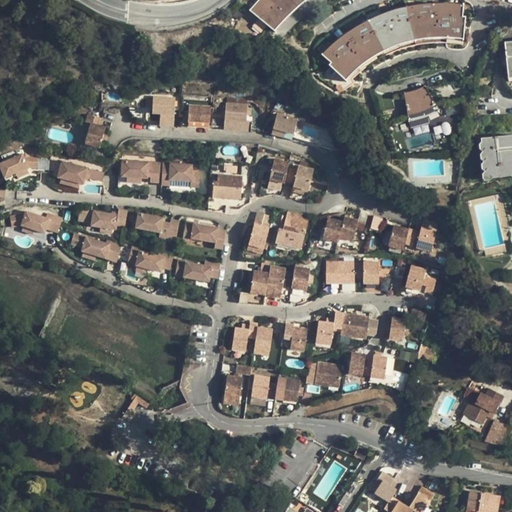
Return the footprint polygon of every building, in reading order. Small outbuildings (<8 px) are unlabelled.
[(250,11),(271,29),(279,20),(286,12),(295,4),(299,0),(259,0),(253,7),(250,11)] [(329,62),(328,64),(342,78),(349,71),(357,63),(368,55),(379,49),(389,45),(399,42),(408,39),(417,37),(425,37),(439,35),(449,35),(459,36),(462,37),(464,16),(460,16),(461,6),(451,5),(442,4),(433,4),(424,5),(416,6),(406,7),(395,10),(385,13),(373,18),(362,24),(352,30),(342,37),(330,47),(324,52),(322,55),(329,62)] [(511,40),(503,41),(507,78),(511,77),(511,40)] [(404,94),(407,116),(418,113),(424,111),(436,106),(425,86),(420,89),(414,91),(404,94)] [(173,127),(173,126),(175,98),(153,97),(153,99),(152,107),(152,114),(160,114),(159,126),(173,127)] [(247,106),(226,104),(224,119),(246,121),(246,120),(247,115),(247,108),(247,106)] [(189,106),(187,127),(209,128),(210,108),(189,106)] [(90,124),(99,126),(101,118),(87,114),(85,122),(90,124)] [(298,119),(277,114),(273,129),(293,134),(298,119)] [(246,121),(224,119),(224,129),(248,131),(249,121),(246,120),(246,121)] [(99,148),(105,128),(99,126),(90,124),(89,128),(86,135),(84,144),(99,148)] [(273,129),(271,134),(280,136),(288,139),(292,140),(293,134),(273,129)] [(511,131),(481,135),(486,176),(511,172),(511,131)] [(78,142),(84,144),(86,135),(80,134),(78,142)] [(22,155),(0,164),(0,170),(4,179),(11,176),(15,174),(27,169),(28,169),(37,169),(38,158),(23,158),(22,155)] [(285,179),(289,162),(274,159),(272,168),(271,172),(269,180),(284,184),(285,179)] [(150,177),(150,183),(159,183),(160,163),(122,161),(121,177),(127,178),(141,179),(147,179),(147,177),(147,176),(147,173),(150,173),(150,177)] [(61,162),(57,178),(61,179),(80,184),(83,185),(84,180),(85,178),(87,178),(102,182),(104,173),(61,162)] [(191,182),(191,187),(199,187),(201,165),(163,163),(162,185),(169,186),(170,180),(191,182)] [(225,174),(237,174),(237,165),(225,165),(225,174)] [(298,166),(297,170),(294,184),(293,187),(308,190),(313,170),(298,166)] [(286,182),(294,184),(297,170),(289,167),(286,182)] [(27,169),(15,174),(17,179),(29,174),(27,169)] [(242,177),(218,175),(217,182),(241,184),(242,177)] [(80,184),(61,179),(60,184),(79,188),(80,184)] [(213,186),(212,197),(240,199),(241,184),(217,182),(213,181),(213,186)] [(227,207),(209,203),(209,206),(210,211),(226,215),(227,210),(227,207)] [(125,226),(127,211),(119,209),(118,215),(80,209),(78,221),(92,223),(91,227),(97,227),(101,228),(113,230),(116,230),(117,225),(125,226)] [(23,227),(35,231),(45,235),(46,230),(47,228),(50,229),(49,231),(57,234),(63,219),(47,214),(46,219),(26,212),(25,215),(10,217),(12,228),(21,227),(23,227)] [(255,220),(269,224),(271,216),(257,213),(255,220)] [(175,243),(178,225),(170,224),(169,227),(161,226),(162,220),(138,215),(135,230),(159,234),(159,240),(175,243)] [(300,249),(308,220),(287,215),(284,226),(283,230),(279,228),(275,242),(300,249)] [(357,220),(355,229),(363,231),(367,217),(359,216),(357,220)] [(381,232),(385,220),(374,216),(370,229),(381,232)] [(357,220),(344,217),(343,222),(338,238),(352,241),(355,229),(357,220)] [(322,239),(337,243),(338,238),(343,222),(328,218),(322,239)] [(219,229),(195,224),(191,224),(192,223),(186,222),(183,243),(191,245),(192,240),(216,244),(215,249),(223,251),(227,232),(218,230),(219,229)] [(269,228),(254,224),(248,245),(263,249),(269,228)] [(405,243),(408,229),(393,225),(388,246),(403,250),(405,243)] [(35,231),(23,227),(21,232),(33,236),(35,231)] [(431,252),(436,231),(421,227),(420,232),(418,240),(416,248),(431,252)] [(263,249),(267,250),(273,229),(269,228),(263,249)] [(416,231),(408,229),(405,243),(412,245),(414,239),(416,231)] [(74,234),(71,245),(82,248),(81,252),(83,253),(96,257),(109,260),(110,257),(118,260),(122,245),(107,241),(106,244),(74,234)] [(262,253),(263,249),(248,245),(247,250),(262,253)] [(174,256),(159,253),(158,258),(140,254),(140,251),(132,250),(128,266),(136,268),(138,269),(150,272),(158,274),(160,267),(163,268),(162,269),(171,271),(174,256)] [(96,257),(83,253),(82,257),(95,261),(96,257)] [(399,258),(397,260),(393,277),(402,279),(407,260),(399,258)] [(250,292),(265,295),(267,287),(270,266),(271,260),(264,259),(263,262),(262,262),(260,272),(254,271),(250,292)] [(175,277),(185,279),(197,281),(206,283),(207,276),(210,276),(210,278),(218,280),(221,265),(206,262),(205,267),(186,264),(187,262),(178,261),(175,277)] [(355,262),(326,262),(326,283),(355,283),(355,278),(355,263),(355,262)] [(379,262),(363,262),(363,263),(363,278),(363,284),(378,284),(379,262)] [(355,263),(355,278),(363,278),(363,263),(355,263)] [(270,266),(267,287),(281,290),(282,290),(286,269),(270,266)] [(426,270),(411,266),(405,287),(420,291),(422,284),(424,277),(426,270)] [(310,269),(295,267),(291,288),(306,290),(310,269)] [(424,292),(429,293),(434,279),(428,278),(426,285),(424,292)] [(267,287),(265,297),(279,298),(281,290),(267,287)] [(265,295),(250,292),(250,295),(240,294),(239,303),(263,305),(265,297),(265,295)] [(424,313),(412,309),(410,316),(422,321),(424,313)] [(343,313),(335,312),(334,319),(333,324),(333,327),(341,328),(343,313)] [(369,317),(343,313),(341,328),(341,335),(366,338),(369,317)] [(405,320),(392,318),(389,339),(402,341),(405,320)] [(326,323),(318,322),(315,343),(331,345),(333,327),(333,324),(326,323)] [(250,323),(249,325),(249,326),(249,330),(248,337),(255,338),(257,327),(257,324),(250,323)] [(285,324),(283,338),(291,340),(293,328),(294,325),(285,324)] [(254,349),(269,351),(273,329),(257,327),(255,338),(254,349)] [(248,337),(249,330),(242,329),(235,328),(232,349),(246,351),(248,337)] [(307,330),(293,328),(291,340),(290,349),(304,351),(307,330)] [(231,356),(245,358),(246,351),(232,349),(231,356)] [(365,355),(352,352),(348,374),(362,376),(364,360),(365,355)] [(373,361),(370,377),(384,379),(387,358),(381,357),(375,356),(374,356),(373,361)] [(395,359),(387,358),(384,379),(391,380),(393,370),(395,359)] [(373,361),(364,360),(362,376),(370,377),(373,361)] [(318,362),(311,362),(308,373),(307,373),(306,382),(315,384),(318,362)] [(339,387),(342,366),(318,362),(315,384),(339,387)] [(242,374),(250,375),(251,367),(236,365),(235,373),(242,374)] [(224,397),(239,399),(239,398),(241,384),(242,378),(234,376),(227,375),(224,397)] [(251,396),(266,399),(266,398),(268,384),(269,377),(254,375),(251,396)] [(286,379),(278,377),(277,385),(285,386),(286,379)] [(299,381),(286,379),(285,386),(283,400),(296,402),(297,395),(298,388),(299,381)] [(482,386),(473,381),(469,388),(478,393),(482,386)] [(266,398),(275,399),(277,385),(268,384),(266,398)] [(275,399),(283,400),(285,386),(277,385),(275,399)] [(475,405),(468,418),(482,426),(486,418),(489,412),(495,415),(504,397),(489,390),(485,398),(480,395),(475,405)] [(137,396),(128,409),(133,411),(138,403),(147,409),(149,404),(137,396)] [(266,399),(251,396),(250,404),(265,406),(266,399)] [(239,399),(224,397),(223,404),(238,406),(239,399)] [(463,416),(468,418),(475,405),(470,402),(463,416)] [(489,412),(486,418),(492,420),(495,415),(489,412)] [(490,430),(487,438),(502,444),(509,428),(494,421),(490,430)] [(502,444),(487,438),(485,443),(501,447),(502,444)] [(356,446),(352,456),(362,460),(366,450),(356,446)] [(382,478),(374,491),(388,501),(392,495),(396,489),(390,484),(394,477),(383,469),(378,476),(382,478)] [(421,486),(407,507),(412,510),(414,511),(421,511),(434,495),(421,486)] [(496,511),(499,496),(470,492),(466,511),(496,511)] [(388,501),(383,507),(389,511),(410,511),(412,510),(407,507),(392,495),(388,501)] [(288,506),(284,511),(314,511),(292,497),(287,505),(288,506)]
